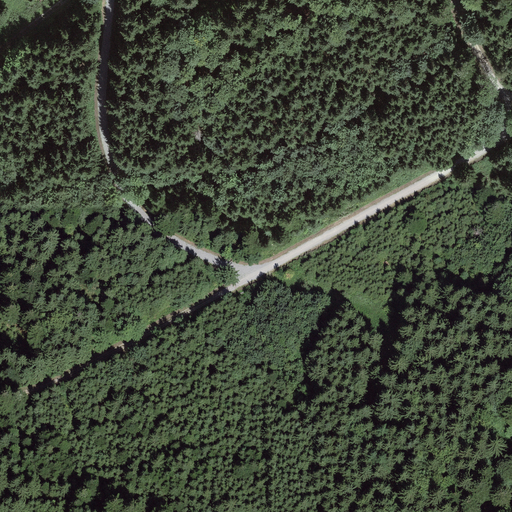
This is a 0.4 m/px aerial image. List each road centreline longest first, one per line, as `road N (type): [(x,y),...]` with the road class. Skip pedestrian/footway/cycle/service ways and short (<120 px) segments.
road 1 (track): [(502,92),(504,138),(117,352),(68,377),(0,396)]
road 2 (track): [(110,0),(102,104),(114,165),(133,202),(169,236),(253,276)]
